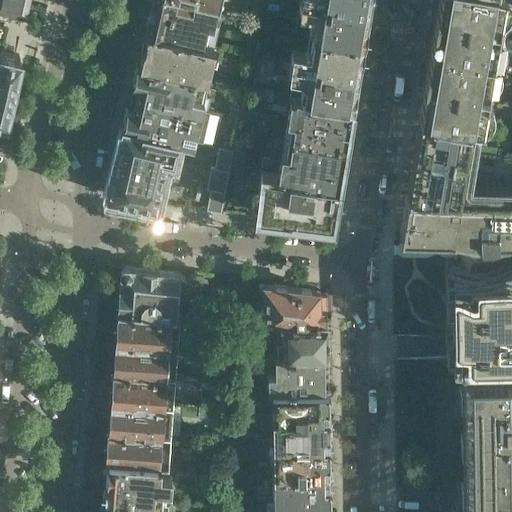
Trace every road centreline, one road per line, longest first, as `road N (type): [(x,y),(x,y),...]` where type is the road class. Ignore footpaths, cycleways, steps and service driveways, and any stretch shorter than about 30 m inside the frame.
road 1 (residential): [(29,203),(6,511)]
road 2 (residential): [(80,233),(362,260)]
road 3 (residential): [(59,511),(80,233)]
road 4 (residential): [(404,0),(362,260)]
road 5 (residential): [(362,260),(365,511)]
road 6 (residential): [(80,233),(78,200),(125,0)]
road 7 (residential): [(72,0),(35,153)]
